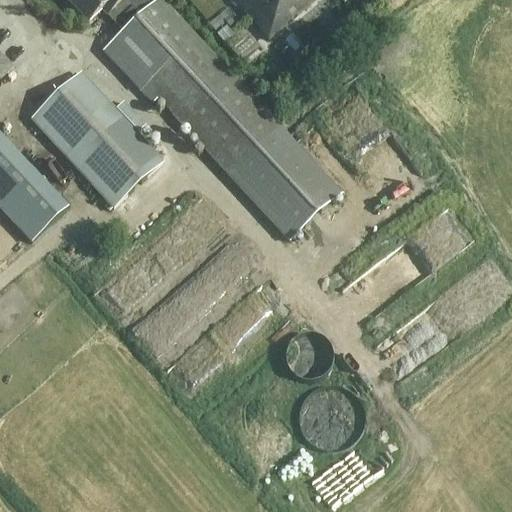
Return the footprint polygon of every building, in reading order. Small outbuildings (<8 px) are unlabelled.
[(100,12),(103,15),(122,35),(107,49),(108,50),(104,54),(147,101),(152,96),(231,181),(289,245),(342,198),(282,133),(159,2),(156,5),(151,0),(132,0),(128,4),(124,0),(64,0),(88,26),(100,12)] [(235,0),(270,41),(318,0),(235,0)] [(372,7),(362,14),(368,21),(377,13),(372,7)] [(225,29),(216,37),(224,46),(234,38),(225,29)] [(0,82),(14,70),(0,55),(0,82)] [(50,105),(31,122),(34,126),(80,176),(113,212),(164,166),(115,113),(114,112),(81,76),(50,105)] [(0,210),(1,211),(19,230),(31,245),(68,212),(55,197),(0,138),(0,210)] [(309,386),(311,386),(313,386),(315,386),(318,385),(320,384),(322,383),(324,381),(326,380),(328,378),(329,376),(330,374),(331,371),(332,369),(333,367),(333,365),(333,363),(333,360),(333,358),(332,356),(331,354),(330,351),(329,349),(328,347),(326,345),(324,344),(322,342),(320,341),(318,340),(316,339),(313,339),(311,338),(309,338),(307,338),(305,339),(302,339),(300,340),(298,341),(296,342),(294,344),(292,345),(290,347),(289,349),(288,351),(287,353),(286,356),(285,358),(285,360),(285,362),(285,364),(285,367),(286,369),(286,371),(287,373),(289,375),(290,377),(292,379),(294,381),(296,382),(298,384),(300,385),(302,385),(304,386),(307,386),(309,386)]
